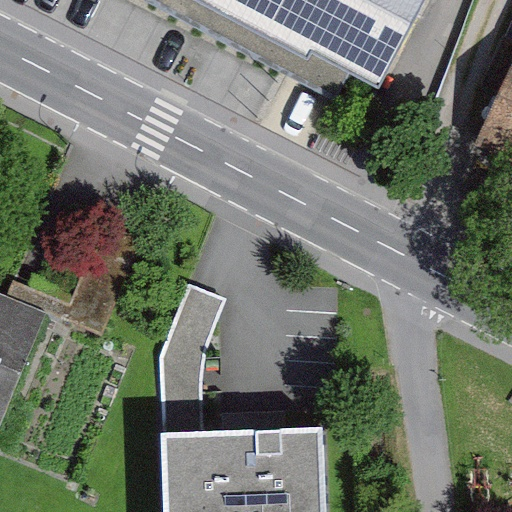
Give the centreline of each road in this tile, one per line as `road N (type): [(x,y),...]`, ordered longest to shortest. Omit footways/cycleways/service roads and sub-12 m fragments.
road 1 (secondary): [(435,266),(0,38)]
road 2 (residential): [(435,266),(421,301),(445,511)]
